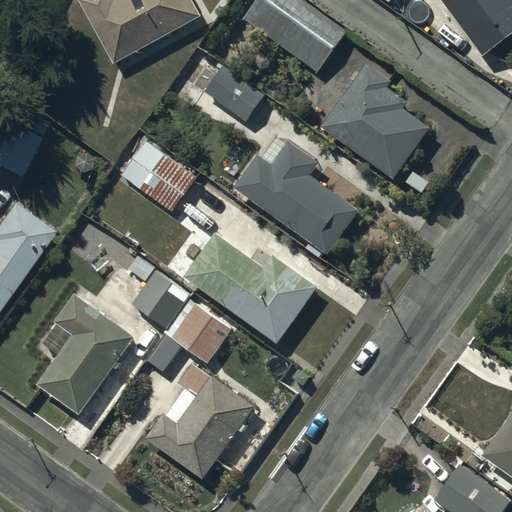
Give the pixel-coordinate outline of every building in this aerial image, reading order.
[(81,0),(116,62),(203,15),(194,0),(81,0)] [(347,31),(304,0),(258,0),(245,19),(318,71),(347,31)] [(511,34),(511,0),(444,0),(484,55),(511,34)] [(393,80),(368,62),(323,125),(394,177),(431,127),(403,108),(409,100),(389,85),(393,80)] [(265,95),(225,65),(207,89),(247,119),(265,95)] [(48,123),(27,111),(20,122),(41,134),(48,123)] [(42,140),(6,120),(0,129),(0,166),(21,178),(42,140)] [(198,177),(147,140),(123,173),(174,211),(198,177)] [(320,162),(291,141),(276,163),(259,151),(235,185),(329,251),(359,208),(311,174),(320,162)] [(429,181),(415,171),(408,181),(422,191),(429,181)] [(0,308),(56,232),(16,203),(0,225),(0,308)] [(268,267),(218,231),(186,275),(279,343),(320,287),(276,255),(268,267)] [(155,267),(140,255),(131,267),(146,279),(155,267)] [(191,293),(157,270),(134,302),(168,326),(191,293)] [(136,335),(77,293),(58,320),(75,333),(40,382),(81,411),(136,335)] [(233,329),(191,298),(167,332),(209,362),(233,329)] [(257,405),(195,360),(179,382),(187,388),(169,413),(167,411),(149,436),(206,477),(257,405)] [(511,414),(483,454),(511,474),(511,414)] [(464,460),(456,455),(451,462),(458,467),(464,460)] [(503,511),(511,500),(511,498),(462,464),(437,499),(455,511),(503,511)] [(421,511),(414,503),(402,511),(421,511)]
